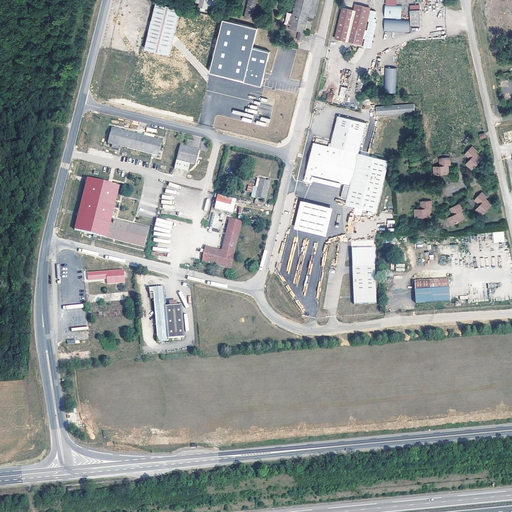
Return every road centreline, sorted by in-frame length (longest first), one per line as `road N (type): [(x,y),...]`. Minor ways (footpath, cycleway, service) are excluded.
road 1 (secondary): [(511,430),(108,462)]
road 2 (track): [(69,0),(35,117),(7,263),(11,336),(0,358)]
road 3 (unclassified): [(258,294),(275,317),(307,329),(511,313)]
road 4 (unclassified): [(466,0),(511,226)]
road 5 (unclassified): [(46,239),(258,294)]
road 6 (unclassified): [(80,103),(291,154)]
road 7 (motorway): [(511,495),(335,511)]
road 8 (unclassified): [(55,408),(41,296),(46,239)]
road 9 (unclassified): [(330,0),(291,154)]
road 10 (unclassified): [(291,154),(258,294)]
road 11 (unclassified): [(46,239),(80,103)]
